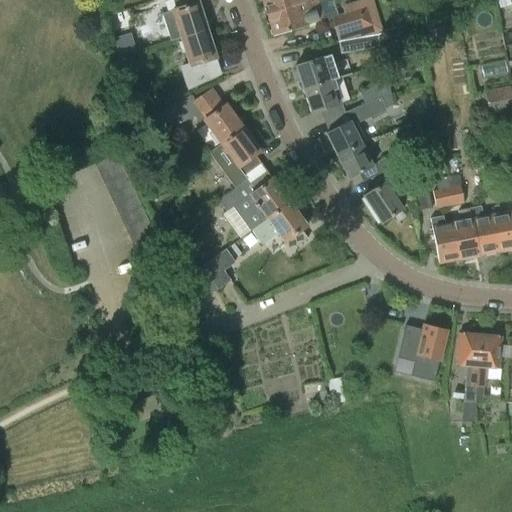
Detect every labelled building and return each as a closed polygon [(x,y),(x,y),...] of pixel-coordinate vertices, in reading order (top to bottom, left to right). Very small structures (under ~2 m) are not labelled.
[(180,39),(180,40),(207,31),(198,3),(197,3),(196,0),(172,0),(176,10),(162,14),(170,42),(180,39)] [(261,0),(264,8),(262,8),(265,16),(313,0),(261,0)] [(313,0),(265,16),(267,23),(269,22),(273,36),(306,26),(305,25),(321,20),(321,23),(332,20),(331,18),(337,16),(332,0),(313,0)] [(337,16),(331,18),(332,20),(336,36),(374,25),(368,7),(343,15),(337,16)] [(207,31),(180,40),(188,66),(180,68),(187,89),(219,75),(214,59),(215,58),(207,31)] [(378,35),(339,41),(341,54),(380,49),(378,35)] [(331,55),(295,66),(303,90),(333,80),(351,75),(348,65),(335,69),(331,55)] [(333,80),(303,90),(310,113),(336,104),(332,91),(336,89),(333,80)] [(363,105),(390,93),(387,82),(358,94),(363,105)] [(172,89),(169,95),(171,102),(187,97),(183,85),(172,89)] [(484,92),(489,116),(511,111),(511,95),(510,86),(484,92)] [(203,122),(220,145),(242,128),(225,105),(222,108),(210,91),(190,105),(186,99),(147,117),(153,125),(176,125),(194,117),(200,125),(203,122)] [(324,134),(335,155),(364,141),(355,124),(385,111),(384,109),(392,105),(390,93),(363,105),(344,113),(348,122),(324,134)] [(220,145),(207,154),(233,189),(248,178),(246,175),(260,164),(254,156),(259,152),(242,128),(220,145)] [(364,141),(335,155),(346,177),(371,165),(364,152),(368,150),(364,141)] [(401,148),(376,162),(381,171),(404,160),(401,148)] [(93,163),(98,174),(120,163),(115,152),(93,163)] [(404,160),(381,171),(388,183),(409,182),(404,160)] [(98,174),(103,185),(125,174),(120,163),(98,174)] [(233,189),(217,200),(225,212),(232,207),(251,232),(290,204),(266,171),(251,182),(248,178),(233,189)] [(103,185),(108,196),(130,185),(125,174),(103,185)] [(447,177),(447,178),(449,188),(447,188),(449,199),(446,200),(447,206),(463,203),(458,175),(447,177)] [(431,191),(435,208),(447,206),(446,200),(449,199),(447,188),(449,188),(447,178),(434,180),(436,190),(431,191)] [(511,178),(502,181),(505,196),(506,200),(511,199),(511,178)] [(415,195),(418,211),(431,209),(426,181),(408,185),(410,196),(415,195)] [(502,181),(494,182),(497,197),(505,196),(502,181)] [(362,196),(380,223),(400,209),(383,183),(362,196)] [(108,196),(113,207),(136,196),(130,185),(108,196)] [(113,207),(118,218),(141,207),(136,196),(113,207)] [(290,204),(251,232),(260,246),(277,234),(289,252),(307,239),(300,230),(306,226),(290,204)] [(118,218),(124,229),(146,218),(141,207),(118,218)] [(480,207),(469,209),(477,256),(497,252),(490,216),(482,217),(480,207)] [(459,222),(451,223),(457,259),(477,256),(469,209),(457,211),(459,222)] [(511,226),(510,212),(490,216),(497,252),(511,249),(511,226)] [(442,217),(430,219),(438,263),(457,259),(451,223),(444,224),(442,217)] [(124,229),(129,240),(151,229),(146,218),(124,229)] [(151,229),(129,240),(134,251),(156,240),(151,229)] [(171,236),(146,252),(153,262),(177,246),(171,236)] [(225,250),(204,264),(204,266),(216,291),(229,281),(223,271),(234,263),(225,250)] [(204,266),(189,273),(200,297),(216,291),(204,266)] [(405,327),(398,357),(415,361),(411,375),(432,380),(431,381),(433,382),(433,380),(445,330),(424,325),(422,331),(419,330),(419,329),(404,325),(404,327),(405,327)] [(459,333),(456,365),(465,366),(463,402),(461,423),(473,422),(475,422),(475,405),(473,405),(473,402),(473,400),(474,386),(479,335),(459,333)] [(479,335),(474,386),(482,387),(484,367),(496,368),(499,336),(479,335)]
